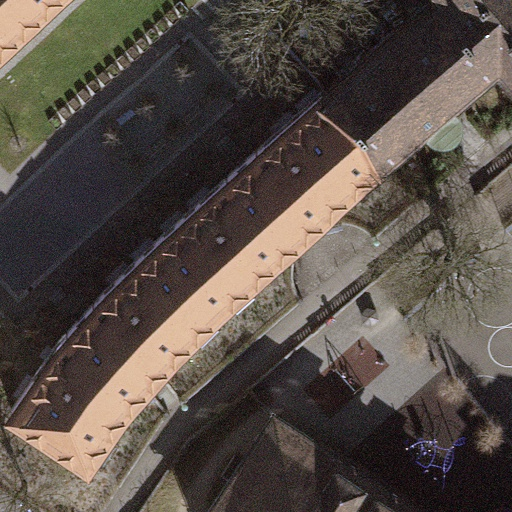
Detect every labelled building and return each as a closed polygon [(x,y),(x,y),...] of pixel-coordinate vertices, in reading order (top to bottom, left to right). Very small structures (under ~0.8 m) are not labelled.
[(0,0),(0,54),(58,0),(0,0)] [(424,0),(321,87),(383,157),(425,119),(435,125),(449,126),(459,118),(460,105),(454,94),(497,57),(446,0),(424,0)] [(511,0),(446,0),(497,57),(511,75),(511,0)] [(161,235),(222,300),(383,157),(321,87),(161,235)] [(222,300),(161,235),(57,341),(12,406),(90,460),(126,401),(222,300)] [(212,511),(422,511),(278,414),(212,511)]
